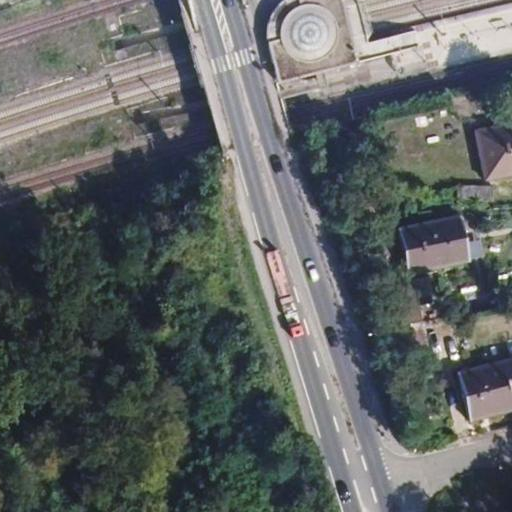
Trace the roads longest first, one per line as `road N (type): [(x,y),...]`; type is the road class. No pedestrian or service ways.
road 1 (primary): [(197,0),(349,477)]
road 2 (primary): [(374,469),(224,0)]
road 3 (residential): [(374,469),(440,461),(511,438)]
